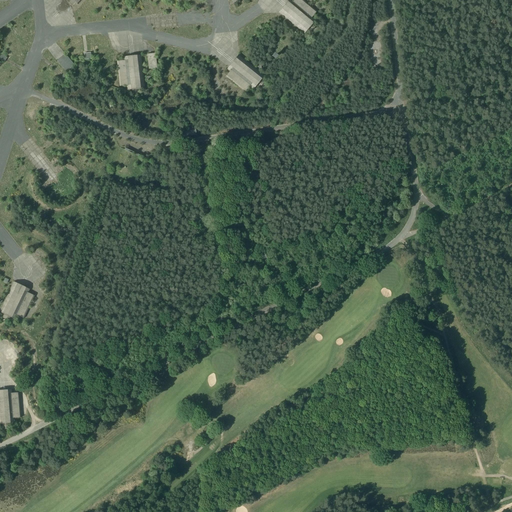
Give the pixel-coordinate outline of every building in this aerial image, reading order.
[(287,0),(281,8),(307,29),(310,27),(312,29),(315,25),(312,23),(316,19),(313,16),(316,11),(302,0),(287,0)] [(82,53),(82,61),(90,61),(90,53),(82,53)] [(229,64),(256,86),(258,83),(260,84),(263,81),(261,79),(265,75),(251,65),(239,55),(237,53),(229,64)] [(57,60),(66,72),(73,66),(64,54),(57,60)] [(145,55),(146,70),(156,69),(154,54),(145,55)] [(131,90),(131,94),(139,93),(139,89),(143,89),(140,55),(123,57),(123,61),(115,62),(118,87),(127,86),(127,90),(131,90)] [(42,145),(45,149),(52,144),(49,140),(42,145)] [(131,178),(139,157),(120,149),(111,169),(116,174),(121,176),(127,178),(131,178)] [(0,319),(8,323),(10,320),(14,322),(16,317),(22,320),(33,297),(26,294),(28,290),(13,283),(0,310),(0,315),(2,316),(0,319)] [(0,424),(1,425),(1,428),(9,428),(8,424),(13,424),(13,418),(20,418),(18,394),(11,395),(11,391),(0,391),(0,424)]
